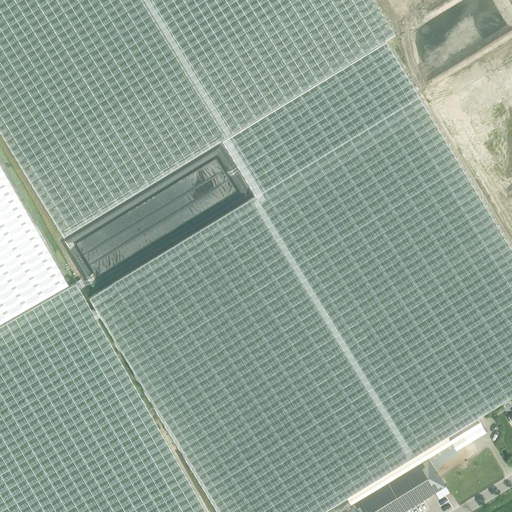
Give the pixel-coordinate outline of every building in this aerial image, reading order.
[(0,0),(0,129),(24,168),(65,236),(396,34),(375,0),(0,0)] [(511,0),(384,0),(511,208),(511,0)] [(0,511),(206,511),(95,317),(99,315),(218,511),(323,511),(478,418),(511,397),(511,247),(462,165),(421,96),(352,138),(89,298),(95,308),(91,310),(75,282),(0,324),(0,511)] [(0,322),(67,284),(0,165),(0,322)] [(487,431),(478,418),(323,511),(354,511),(356,511),(401,511),(445,485),(433,464),(487,431)]
